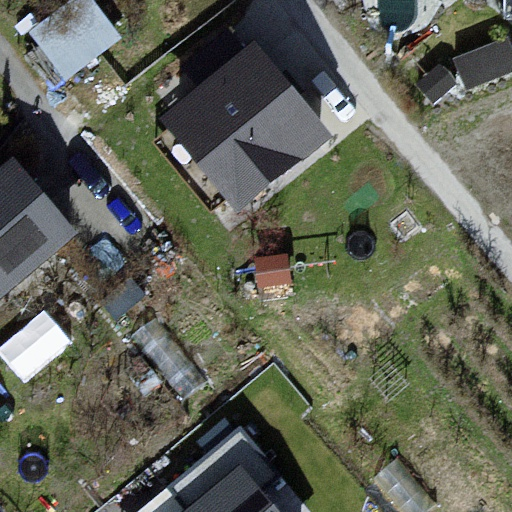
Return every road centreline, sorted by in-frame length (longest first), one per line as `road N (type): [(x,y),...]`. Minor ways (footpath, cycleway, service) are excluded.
road 1 (residential): [(293,0),(511,274)]
road 2 (residential): [(0,66),(119,221)]
